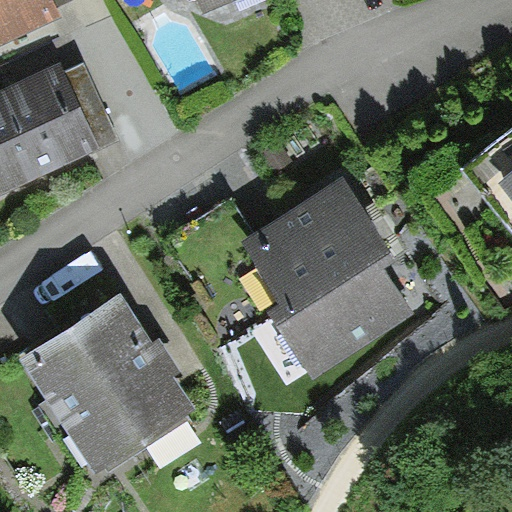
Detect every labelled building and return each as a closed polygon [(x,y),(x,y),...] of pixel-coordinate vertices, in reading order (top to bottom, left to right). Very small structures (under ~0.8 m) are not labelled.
[(0,0),(0,45),(61,18),(56,7),(52,0),(0,0)] [(195,0),(202,15),(238,0),(195,0)] [(60,61),(0,89),(0,196),(100,148),(65,72),(60,61)] [(83,63),(65,72),(100,148),(119,140),(83,63)] [(511,171),(499,182),(511,198),(511,171)] [(343,178),(241,244),(279,303),(266,312),(312,383),(415,316),(379,261),(392,252),(343,178)] [(120,293),(21,358),(97,474),(108,467),(110,470),(190,418),(187,414),(197,407),(176,376),(182,372),(159,337),(152,342),(120,293)]
